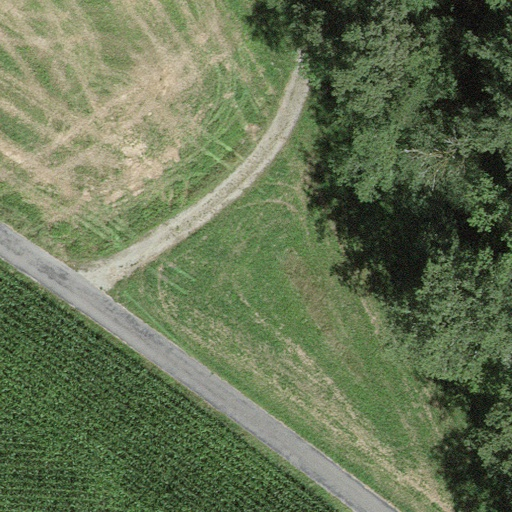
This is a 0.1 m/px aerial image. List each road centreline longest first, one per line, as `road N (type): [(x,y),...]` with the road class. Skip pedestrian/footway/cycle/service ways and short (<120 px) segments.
road 1 (unclassified): [(373,511),(311,459),(0,259)]
road 2 (track): [(61,298),(212,199),(272,115),(303,0)]
